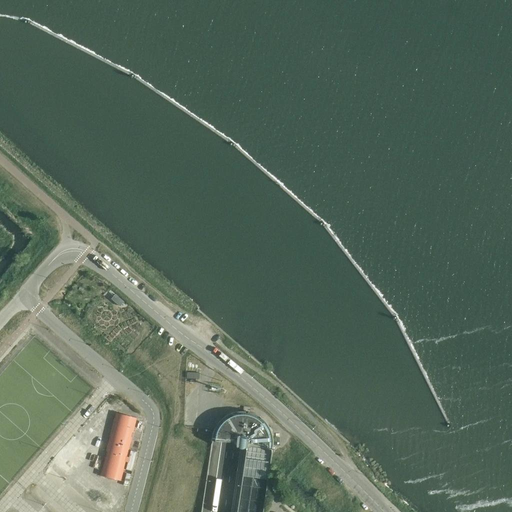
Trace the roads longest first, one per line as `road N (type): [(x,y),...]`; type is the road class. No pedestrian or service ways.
road 1 (motorway): [(249,511),(302,132),(309,0)]
road 2 (motorway): [(277,0),(271,125),(220,511)]
road 3 (unclassified): [(382,511),(274,407),(79,250),(57,252),(31,291)]
road 4 (unclassified): [(31,291),(38,309),(152,415),(132,511)]
